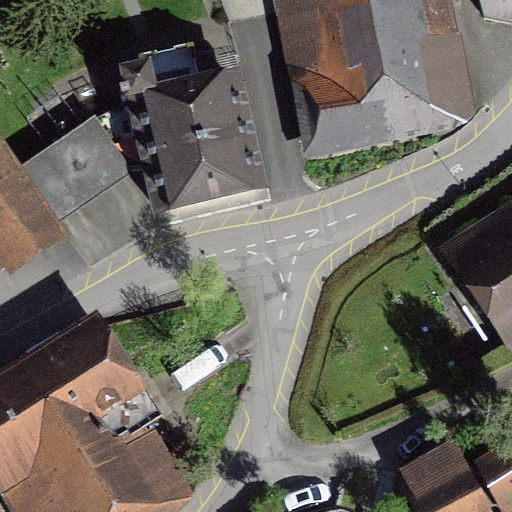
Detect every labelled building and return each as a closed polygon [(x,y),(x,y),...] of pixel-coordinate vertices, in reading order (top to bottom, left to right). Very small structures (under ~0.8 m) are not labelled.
[(420,43),(411,0),(279,0),(284,22),(332,13),(340,59),(303,65),(317,142),(453,116),(439,39),(420,43)] [(156,207),(248,186),(224,84),(193,90),(186,55),(144,65),(146,75),(124,79),(128,96),(122,97),(124,106),(95,121),(130,171),(147,168),(156,207)] [(95,121),(22,169),(57,221),(130,171),(95,121)] [(58,234),(0,149),(0,251),(10,266),(58,234)] [(500,336),(511,328),(511,205),(444,249),(500,336)] [(103,333),(27,380),(112,511),(173,511),(185,501),(141,431),(157,420),(103,333)] [(112,511),(27,380),(0,396),(0,491),(8,505),(12,503),(18,511),(112,511)] [(511,449),(486,462),(508,501),(511,498),(511,449)] [(483,511),(453,450),(402,475),(419,511),(483,511)]
